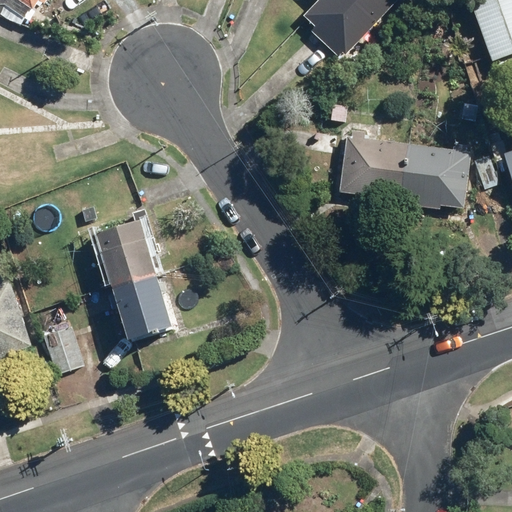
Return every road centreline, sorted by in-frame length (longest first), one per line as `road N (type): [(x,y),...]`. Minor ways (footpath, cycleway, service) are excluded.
road 1 (residential): [(374,376),(349,356),(157,74)]
road 2 (tertiary): [(374,376),(65,480)]
road 3 (residential): [(374,376),(415,425),(423,511)]
road 4 (tertiary): [(511,329),(374,376)]
